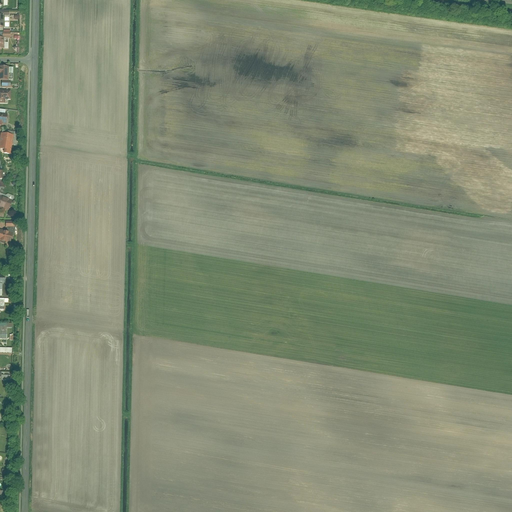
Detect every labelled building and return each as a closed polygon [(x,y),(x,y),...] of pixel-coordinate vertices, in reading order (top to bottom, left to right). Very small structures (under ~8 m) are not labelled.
[(0,80),(8,80),(8,67),(0,66),(0,80)] [(0,103),(5,104),(5,100),(10,100),(11,91),(0,90),(0,103)] [(14,136),(0,135),(0,150),(3,151),(2,156),(11,157),(14,136)] [(0,195),(0,208),(8,211),(12,201),(0,195)] [(0,230),(0,241),(10,244),(13,233),(0,230)]
